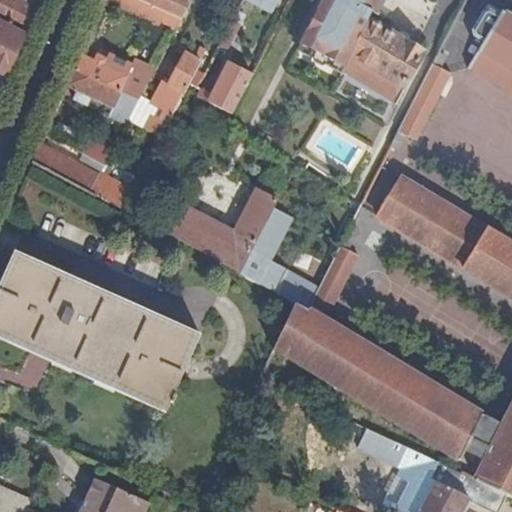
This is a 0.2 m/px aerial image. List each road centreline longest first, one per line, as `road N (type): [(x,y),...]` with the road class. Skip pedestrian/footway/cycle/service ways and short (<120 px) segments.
road 1 (unknown): [(0,160),(255,308)]
road 2 (residential): [(74,0),(0,159)]
